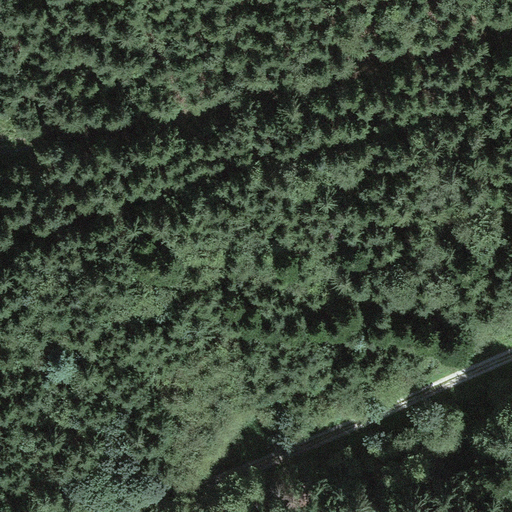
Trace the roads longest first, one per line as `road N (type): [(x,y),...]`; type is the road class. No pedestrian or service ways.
road 1 (track): [(511,25),(308,78),(0,132)]
road 2 (track): [(511,358),(229,481),(129,511)]
